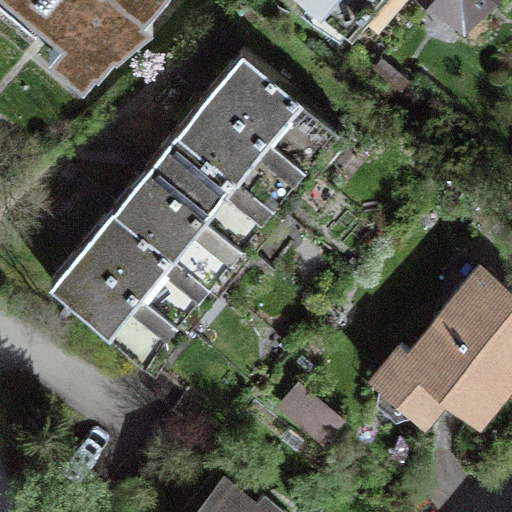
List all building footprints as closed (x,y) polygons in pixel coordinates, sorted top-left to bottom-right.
[(170,0),(0,0),(0,8),(99,88),(170,0)] [(304,0),(342,33),(371,0),(304,0)] [(488,0),(441,0),(471,23),(488,0)] [(244,42),(209,84),(305,163),(340,121),(244,42)] [(275,199),(305,163),(209,84),(179,120),(275,199)] [(238,242),(275,199),(179,120),(143,162),(238,242)] [(206,280),(238,242),(143,162),(111,201),(206,280)] [(177,317),(206,280),(111,201),(81,239),(177,317)] [(141,357),(177,317),(81,239),(46,277),(141,357)] [(511,402),(511,311),(461,267),(356,387),(452,471),(511,402)] [(291,511),(228,457),(179,511),(291,511)]
